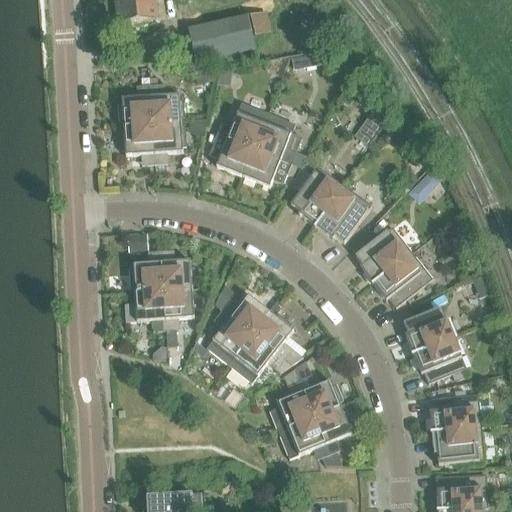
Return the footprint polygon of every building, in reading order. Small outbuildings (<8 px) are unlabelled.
[(157,22),(157,17),(156,3),(155,0),(116,0),(119,26),(157,22)] [(269,36),(265,17),(265,16),(249,19),(253,39),(257,38),(258,43),(266,41),(265,37),(269,36)] [(249,19),(189,33),(196,65),(256,52),(249,19)] [(322,54),(293,60),(295,72),(324,66),(322,54)] [(291,59),(277,62),(286,73),(291,61),(291,59)] [(214,77),(196,81),(198,88),(215,84),(214,77)] [(153,129),(150,89),(142,90),(143,101),(122,102),(123,107),(119,108),(120,126),(124,126),(124,131),(153,129)] [(150,89),(153,129),(182,127),(182,122),(185,121),(184,103),(180,104),(180,98),(159,100),(158,89),(150,89)] [(220,132),(217,139),(254,153),(268,117),(242,107),(238,116),(232,131),(230,136),(220,132)] [(373,116),(357,140),(370,149),(387,126),(373,116)] [(268,117),(254,153),(291,168),(294,161),(296,156),(302,142),(292,138),(295,128),(268,117)] [(153,129),(156,169),(164,168),(163,157),(184,156),(183,150),(187,150),(186,132),(182,132),(182,127),(153,129)] [(205,127),(193,127),(193,135),(198,139),(206,139),(205,127)] [(156,169),(153,129),(124,131),(125,136),(121,136),(122,155),(126,154),(126,160),(147,158),(148,169),(156,169)] [(254,153),(217,139),(209,158),(220,163),(217,170),(243,180),(254,153)] [(291,168),(254,153),(243,180),(271,191),(273,184),(284,188),(288,177),(291,168)] [(291,168),(288,177),(293,179),(297,171),(291,168)] [(299,218),(304,222),(315,230),(315,231),(315,232),(346,190),(319,171),(291,209),(301,216),(299,218)] [(430,177),(421,186),(431,196),(440,186),(430,177)] [(333,243),(335,240),(345,247),(372,209),(346,190),(315,232),(316,232),(317,231),(333,243)] [(460,221),(450,229),(461,243),(471,235),(460,221)] [(361,271),(365,276),(373,287),(372,288),(373,288),(413,257),(393,231),(356,260),(363,269),(361,271)] [(147,238),(138,239),(139,252),(148,252),(147,238)] [(164,295),(193,293),(191,264),(170,265),(169,254),(161,255),(164,295)] [(135,297),(164,295),(161,255),(154,255),(154,266),(133,268),(134,273),(130,274),(132,292),(135,292),(135,297)] [(387,304),(389,302),(396,312),(433,283),(413,257),(373,288),(373,289),(374,288),(387,304)] [(193,293),(164,295),(167,334),(175,334),(174,323),(195,321),(193,293)] [(164,295),(135,297),(136,308),(126,308),(128,326),(158,324),(159,335),(167,334),(164,295)] [(221,297),(216,309),(222,314),(231,304),(221,297)] [(254,339),(272,317),(249,299),(236,315),(228,309),(232,305),(231,304),(222,314),(254,339)] [(406,339),(408,344),(413,357),(412,358),(412,359),(454,342),(442,311),(404,326),(408,337),(406,339)] [(223,332),(207,352),(230,370),(236,362),(254,339),(240,328),(222,314),(217,321),(226,328),(223,332)] [(272,317),(254,339),(285,364),(290,358),(281,351),(294,334),(272,317)] [(236,362),(230,370),(252,388),(268,367),(271,363),(280,370),(285,364),(254,339),(236,362)] [(422,378),(424,377),(429,388),(452,378),(459,375),(462,374),(467,372),(454,342),(412,359),(413,359),(414,359),(422,378)] [(290,358),(285,364),(292,369),(303,361),(302,361),(293,354),(290,358)] [(280,370),(277,374),(281,377),(285,374),(292,369),(285,364),(280,370)] [(306,365),(295,373),(300,385),(307,382),(312,380),(306,365)] [(295,373),(284,381),(288,390),(293,388),(300,385),(295,373)] [(459,375),(452,378),(454,384),(464,380),(462,374),(459,375)] [(300,385),(315,422),(342,411),(340,406),(343,404),(336,388),(333,389),(331,384),(312,392),(307,382),(300,385)] [(315,422),(300,385),(293,388),(297,398),(277,406),(279,411),(270,415),(279,436),(315,422)] [(430,415),(431,422),(432,435),(431,436),(431,437),(482,431),(479,398),(432,403),(433,415),(430,415)] [(315,422),(330,459),(337,456),(333,445),(353,437),(351,432),(354,431),(347,414),(344,416),(342,411),(315,422)] [(330,459),(315,422),(279,436),(290,463),(319,451),(323,462),(330,459)] [(435,457),(438,457),(439,469),(486,464),(482,431),(431,437),(433,437),(435,457)] [(440,493),(437,493),(438,500),(438,511),(475,511),(489,511),(500,510),(499,497),(488,498),(487,478),(440,481),(440,493)] [(201,511),(200,498),(148,500),(149,510),(146,511),(201,511)]
